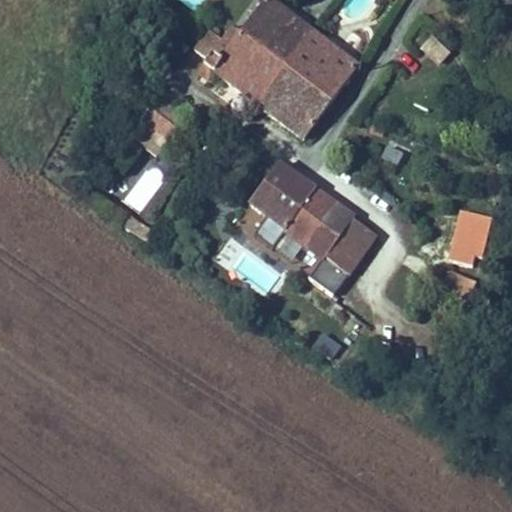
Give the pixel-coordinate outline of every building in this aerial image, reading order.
[(233,23),(203,64),(305,139),(360,66),(270,0),(267,0),(244,32),(233,23)] [(179,132),(143,104),(136,112),(173,140),(179,132)] [(380,242),(283,163),(252,202),(302,242),(295,251),(319,270),(310,282),(333,301),(380,242)] [(446,274),(437,297),(462,306),(471,283),(446,274)] [(311,349),(331,364),(341,350),(322,336),(311,349)]
